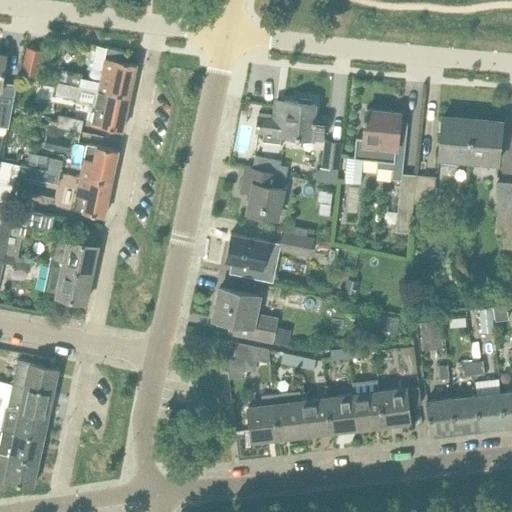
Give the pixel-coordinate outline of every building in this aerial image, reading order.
[(27,46),(23,66),(21,74),(36,77),(42,50),(27,46)] [(107,47),(100,84),(98,90),(129,96),(136,63),(122,60),(124,51),(107,47)] [(0,124),(8,126),(16,83),(2,82),(3,76),(5,56),(0,55),(0,124)] [(61,69),(59,81),(66,83),(70,84),(79,86),(80,80),(81,73),(61,69)] [(58,81),(55,94),(76,99),(79,86),(70,84),(66,83),(59,81),(58,81)] [(129,96),(98,90),(92,123),(122,130),(129,96)] [(258,116),(256,130),(266,132),(265,141),(281,143),(281,134),(312,138),(312,136),(323,137),(325,122),(313,121),(314,103),(313,103),(313,99),(299,98),(298,102),(284,100),(284,104),(275,103),(274,113),(274,118),(258,116)] [(400,112),(366,109),(359,156),(379,158),(379,168),(392,168),(392,178),(400,179),(401,172),(407,121),(399,120),(400,112)] [(83,119),(58,114),(57,118),(51,117),(49,124),(81,131),(83,119)] [(442,116),(440,136),(439,155),(469,158),(472,118),(442,116)] [(472,118),(469,158),(499,161),(502,121),(472,118)] [(326,140),(322,180),(335,182),(340,142),(326,140)] [(118,149),(87,143),(80,176),(111,182),(118,149)] [(254,155),(252,168),(264,170),(275,173),(286,175),(288,166),(280,164),(280,161),(254,155)] [(48,168),(61,171),(63,162),(50,159),(48,168)] [(21,162),(18,176),(45,182),(45,181),(48,168),(21,162)] [(252,168),(245,166),(240,189),(250,191),(246,211),(277,217),(286,175),(275,173),(264,170),(252,168)] [(61,171),(48,168),(45,181),(58,184),(61,171)] [(401,172),(400,179),(398,206),(393,205),(391,230),(411,231),(413,201),(414,201),(416,174),(401,172)] [(436,175),(416,174),(414,201),(433,203),(436,175)] [(111,182),(80,176),(73,209),(104,215),(111,182)] [(511,183),(498,182),(495,209),(497,209),(495,232),(504,233),(503,248),(511,249),(511,248),(511,183)] [(0,279),(3,265),(5,255),(15,208),(0,204),(0,279)] [(18,252),(21,236),(25,237),(28,223),(52,228),(54,216),(15,208),(5,255),(13,256),(17,257),(18,252)] [(305,235),(306,228),(285,224),(283,230),(305,235)] [(280,242),(279,249),(311,256),(313,245),(314,237),(305,235),(283,230),(280,242)] [(231,232),(225,260),(231,261),(229,272),(260,279),(263,267),(267,248),(275,249),(277,241),(268,240),(250,236),(231,232)] [(50,263),(50,264),(92,273),(98,245),(78,240),(68,238),(68,239),(56,237),(53,250),(50,263)] [(92,273),(50,264),(43,292),(86,301),(92,273)] [(233,334),(237,335),(272,342),(278,316),(256,311),(259,295),(219,286),(213,317),(236,322),(233,334)] [(440,319),(421,319),(422,347),(441,347),(440,319)] [(277,328),(274,343),(287,346),(290,330),(277,328)] [(262,347),(236,341),(233,355),(259,360),(262,347)] [(366,355),(364,345),(347,347),(348,357),(366,355)] [(416,371),(413,345),(400,346),(403,373),(416,371)] [(347,346),(331,348),(332,359),(348,357),(347,347),(347,346)] [(283,351),(280,362),(296,365),(298,354),(283,351)] [(316,358),(298,354),(296,365),(313,369),(316,358)] [(17,359),(13,378),(12,383),(24,385),(53,391),(58,367),(17,359)] [(483,359),(472,361),(473,374),(484,373),(483,359)] [(473,374),(472,361),(462,362),(463,375),(473,374)] [(448,363),(437,365),(439,378),(449,377),(448,363)] [(53,391),(24,385),(12,383),(7,406),(49,415),(53,391)] [(419,402),(417,386),(378,390),(382,423),(410,420),(408,403),(419,402)] [(303,433),(299,400),(298,389),(272,392),(277,436),(303,433)] [(300,389),(298,389),(299,400),(303,433),(329,430),(326,397),(301,400),(300,389)] [(511,424),(511,389),(501,391),(505,425),(511,424)] [(378,390),(352,394),(356,427),(382,423),(378,390)] [(505,425),(501,391),(476,394),(480,428),(505,425)] [(262,404),(248,406),(252,439),(277,436),(272,392),(261,394),(262,404)] [(356,427),(352,394),(326,397),(329,430),(356,427)] [(480,428),(476,394),(451,397),(455,431),(480,428)] [(455,431),(451,397),(426,399),(430,433),(455,431)] [(44,438),(49,415),(7,406),(0,404),(0,429),(2,430),(44,438)] [(44,438),(2,430),(0,440),(0,453),(39,462),(44,438)] [(39,462),(0,453),(0,478),(34,486),(39,462)]
